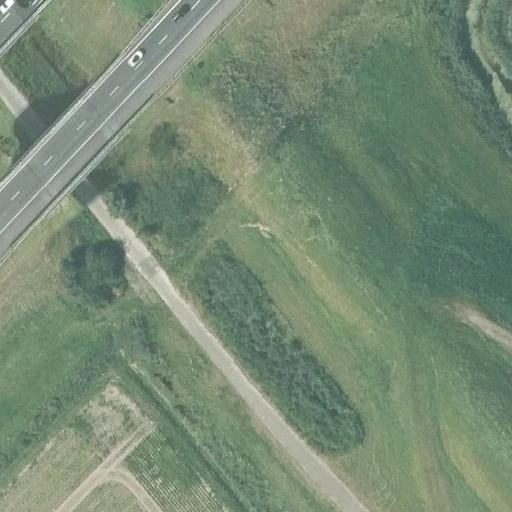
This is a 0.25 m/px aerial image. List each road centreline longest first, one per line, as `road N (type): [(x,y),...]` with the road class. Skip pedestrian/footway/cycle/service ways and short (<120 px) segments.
road 1 (motorway): [(0,216),(203,0)]
road 2 (track): [(440,511),(412,334),(426,318),(448,314),(511,348)]
road 3 (unclassified): [(149,268),(0,84)]
road 4 (track): [(511,188),(447,105),(418,33),(415,0)]
